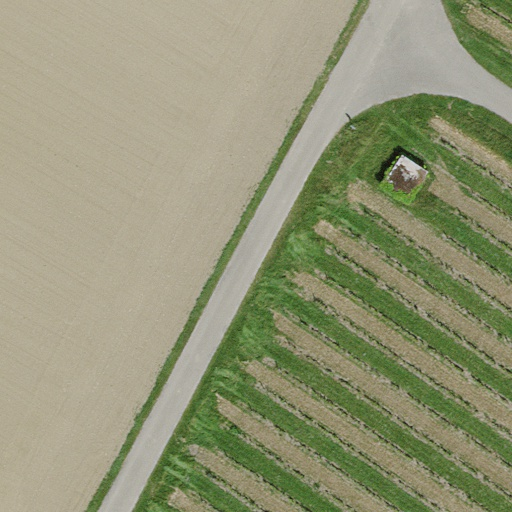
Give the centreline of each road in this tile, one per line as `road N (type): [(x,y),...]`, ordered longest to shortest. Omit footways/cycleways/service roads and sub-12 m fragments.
road 1 (track): [(116,511),(320,128),(387,21)]
road 2 (unclassified): [(387,21),(511,109)]
